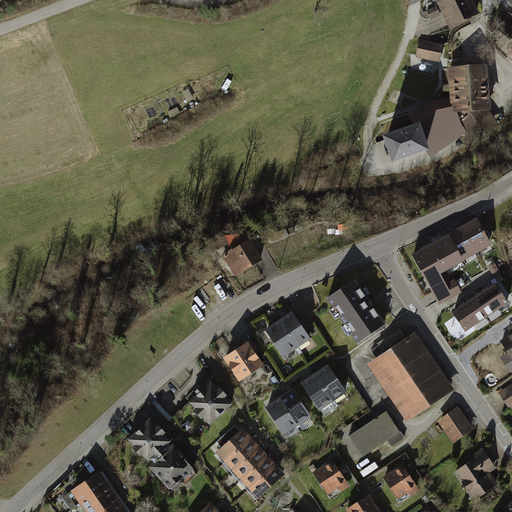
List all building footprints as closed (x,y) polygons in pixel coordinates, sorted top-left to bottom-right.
[(473,0),(438,0),(451,26),(479,12),(473,0)] [(511,34),(503,27),(496,36),(503,42),(497,49),(507,58),(511,54),(511,34)] [(442,48),(421,47),(420,71),(441,72),(442,48)] [(484,68),(453,70),(455,100),(456,111),(488,109),(484,68)] [(444,108),(445,110),(449,106),(455,115),(457,114),(456,111),(455,100),(451,100),(444,108)] [(445,110),(418,128),(425,149),(461,124),(455,115),(449,106),(445,110)] [(418,128),(387,139),(394,160),(425,149),(418,128)] [(491,246),(477,219),(462,226),(477,254),(491,246)] [(477,254),(462,226),(448,234),(463,262),(477,254)] [(463,262),(448,234),(430,244),(445,271),(463,262)] [(222,253),(235,275),(264,258),(251,236),(222,253)] [(445,271),(430,244),(413,253),(427,280),(445,271)] [(462,292),(454,278),(431,291),(439,304),(462,292)] [(356,280),(331,298),(359,339),(385,321),(356,280)] [(508,301),(495,282),(474,297),(487,316),(508,301)] [(487,316),(474,297),(452,311),(465,330),(487,316)] [(282,324),(301,356),(315,347),(296,316),(282,324)] [(301,356),(282,324),(268,333),(287,364),(301,356)] [(511,331),(511,335),(503,341),(511,355),(511,324),(509,326),(511,331)] [(416,336),(373,365),(409,417),(451,389),(416,336)] [(255,345),(232,360),(250,388),(273,373),(255,345)] [(327,367),(315,375),(335,406),(347,397),(327,367)] [(323,414),(335,406),(315,375),(302,383),(323,414)] [(279,390),(296,424),(308,418),(292,384),(279,390)] [(511,384),(500,393),(510,408),(511,406),(511,384)] [(214,386),(193,408),(218,433),(239,411),(214,386)] [(296,424),(279,390),(267,396),(284,430),(296,424)] [(459,409),(441,421),(454,440),(471,427),(459,409)] [(386,415),(353,435),(364,453),(397,432),(386,415)] [(134,444),(154,468),(177,448),(157,425),(134,444)] [(215,450),(224,459),(248,436),(239,427),(215,450)] [(258,447),(248,436),(224,459),(235,470),(258,447)] [(267,456),(258,447),(235,470),(243,479),(267,456)] [(205,480),(177,448),(154,468),(182,500),(205,480)] [(473,461),(455,473),(474,500),(497,484),(488,471),(494,467),(482,449),(470,457),(473,461)] [(274,465),(267,456),(243,479),(250,487),(274,465)] [(333,463),(316,474),(331,498),(349,487),(333,463)] [(281,473),(274,465),(250,487),(256,495),(281,473)] [(404,468),(385,481),(402,505),(420,492),(404,468)] [(68,490),(76,501),(105,482),(98,471),(68,490)] [(89,511),(114,496),(105,482),(76,501),(82,511),(89,511)] [(89,511),(114,511),(121,507),(114,496),(89,511)] [(347,511),(373,511),(378,509),(369,496),(347,511)] [(511,511),(511,501),(502,507),(505,511),(504,511),(511,511)]
